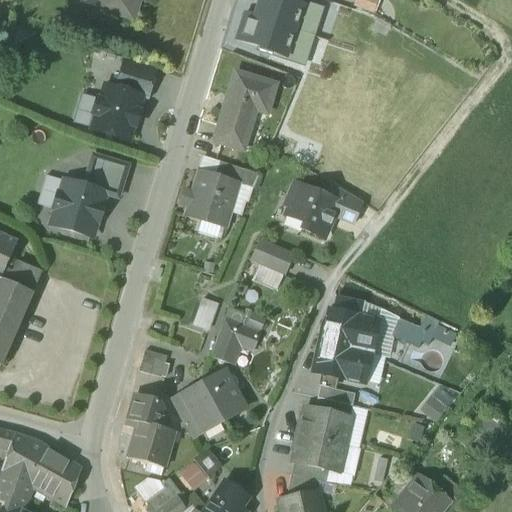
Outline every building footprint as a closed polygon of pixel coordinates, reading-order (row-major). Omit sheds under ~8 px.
[(81,0),(80,5),(97,10),(100,0),(81,0)] [(100,0),(97,10),(132,20),(138,0),(100,0)] [(281,0),(257,0),(252,17),(309,37),(316,15),(301,10),(302,7),(281,0)] [(378,0),(355,0),(352,7),(373,15),(378,0)] [(302,59),(309,37),(252,17),(244,14),(236,41),(259,49),(258,52),(270,57),(271,54),(285,59),(287,54),(302,59)] [(140,100),(146,102),(156,70),(124,60),(114,90),(141,98),(140,100)] [(212,142),(234,149),(244,119),(250,121),(253,111),(263,114),(272,87),(234,75),(212,142)] [(91,131),(128,142),(132,127),(134,128),(139,113),(136,113),(140,100),(141,98),(114,90),(104,87),(100,101),(96,100),(92,116),(96,117),(91,131)] [(92,157),(83,188),(103,194),(103,195),(117,199),(127,167),(92,157)] [(198,172),(214,178),(218,165),(202,160),(198,172)] [(238,186),(252,190),(257,176),(218,164),(218,165),(214,178),(238,185),(238,186)] [(197,221),(224,230),(229,214),(238,186),(238,185),(214,178),(198,172),(183,217),(197,221)] [(56,212),(51,227),(90,239),(94,223),(98,224),(102,208),(99,207),(103,195),(103,194),(83,188),(65,182),(61,196),(57,195),(52,210),(56,212)] [(302,231),(322,239),(331,217),(337,204),(323,198),(293,185),(284,207),(289,209),(286,217),(304,225),(302,231)] [(331,217),(353,226),(362,205),(329,185),(323,198),(337,204),(331,217)] [(240,218),(252,190),(238,186),(229,214),(240,218)] [(220,241),(224,230),(197,221),(193,232),(220,241)] [(0,275),(7,259),(8,259),(16,243),(0,235),(0,275)] [(260,267),(282,277),(292,255),(259,241),(249,263),(260,267)] [(7,259),(0,275),(0,280),(31,294),(40,274),(8,259),(7,259)] [(282,277),(260,267),(255,278),(277,288),(282,277)] [(0,366),(31,294),(0,280),(0,366)] [(335,297),(332,312),(360,318),(363,303),(335,297)] [(202,301),(197,315),(211,320),(216,306),(202,301)] [(380,311),(363,303),(360,318),(377,322),(375,333),(370,356),(384,359),(389,360),(393,339),(389,337),(397,320),(380,311)] [(229,309),(224,319),(245,328),(249,317),(229,309)] [(360,318),(332,312),(327,311),(313,374),(320,375),(337,379),(364,385),(364,383),(370,356),(375,333),(360,318)] [(249,317),(245,328),(258,333),(261,334),(266,320),(250,314),(249,317)] [(206,332),(211,320),(197,315),(192,326),(206,332)] [(377,322),(360,318),(375,333),(377,322)] [(209,357),(232,366),(239,347),(250,352),(258,333),(245,328),(224,319),(209,357)] [(393,339),(417,349),(425,332),(397,320),(389,337),(393,339)] [(138,373),(160,379),(166,358),(144,352),(138,373)] [(378,386),(384,359),(370,356),(364,383),(378,386)] [(224,373),(201,386),(221,423),(243,410),(233,391),(236,390),(237,384),(234,378),(228,376),(226,377),(224,373)] [(337,379),(320,375),(317,387),(319,388),(335,391),(337,379)] [(181,397),(192,417),(198,428),(198,429),(201,434),(221,423),(201,386),(181,397)] [(319,388),(316,400),(351,408),(354,395),(335,391),(319,388)] [(126,427),(136,430),(138,423),(161,429),(165,417),(157,404),(134,397),(126,427)] [(170,403),(181,423),(192,417),(181,397),(170,403)] [(434,424),(445,411),(429,398),(419,412),(434,424)] [(313,411),(349,420),(351,408),(316,400),(313,411)] [(344,447),(360,451),(369,412),(351,408),(349,420),(350,420),(344,447)] [(304,409),(297,436),(344,447),(350,420),(349,420),(313,411),(304,409)] [(188,434),(198,429),(198,428),(192,417),(181,423),(188,434)] [(173,433),(161,429),(138,423),(136,430),(127,460),(147,465),(148,466),(161,470),(162,470),(164,464),(173,433)] [(417,445),(423,429),(411,425),(405,441),(417,445)] [(0,447),(8,449),(13,435),(0,431),(0,447)] [(8,449),(0,473),(29,489),(52,452),(37,443),(13,435),(8,449)] [(338,475),(344,447),(297,436),(291,464),(293,464),(328,472),(338,475)] [(360,451),(344,447),(338,475),(328,472),(325,484),(351,488),(360,451)] [(220,469),(206,451),(193,461),(207,479),(220,469)] [(79,469),(52,452),(29,489),(32,490),(64,508),(79,469)] [(382,484),(387,461),(378,459),(373,481),(382,484)] [(293,464),(290,476),(319,483),(325,484),(328,472),(293,464)] [(148,466),(147,465),(145,472),(159,476),(161,470),(148,466)] [(206,480),(194,465),(179,477),(191,492),(206,480)] [(24,511),(32,490),(29,489),(0,473),(0,503),(4,505),(4,503),(20,511),(24,511)] [(316,493),(319,483),(290,476),(285,500),(316,493)] [(133,490),(144,504),(164,489),(161,485),(158,481),(148,478),(133,490)] [(183,511),(185,511),(184,509),(189,505),(169,479),(161,485),(164,489),(144,504),(150,511),(183,511)] [(390,511),(442,511),(456,496),(444,486),(436,495),(417,479),(390,511)] [(319,483),(316,493),(333,497),(336,486),(325,484),(319,483)] [(224,484),(204,511),(238,511),(247,500),(224,484)] [(277,502),(279,511),(320,511),(316,493),(285,500),(277,502)] [(359,511),(375,511),(382,504),(373,496),(359,511)] [(20,511),(4,503),(4,505),(0,511),(20,511)]
